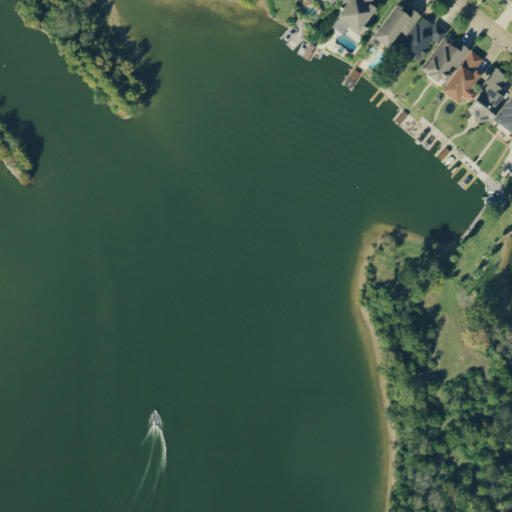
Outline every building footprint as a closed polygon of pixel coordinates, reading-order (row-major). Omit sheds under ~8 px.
[(332,25),(343,34),(350,25),(361,34),(381,8),(374,2),(374,0),(322,0),(332,8),(338,0),(346,0),(349,2),(332,25)] [(403,31),(407,34),(422,16),(401,0),(374,35),(390,47),(403,31)] [(448,31),(425,15),(400,50),(418,62),(433,40),(439,44),(448,31)] [(421,69),(443,84),(440,88),(459,102),(464,96),(471,101),(478,91),(474,88),(484,73),(477,69),(484,58),(458,39),(456,42),(445,34),(421,69)] [(496,120),(511,131),(511,97),(504,108),(500,108),(499,103),(506,94),(504,85),(510,77),(496,67),(483,85),(484,90),(473,105),(476,122),(496,120)]
